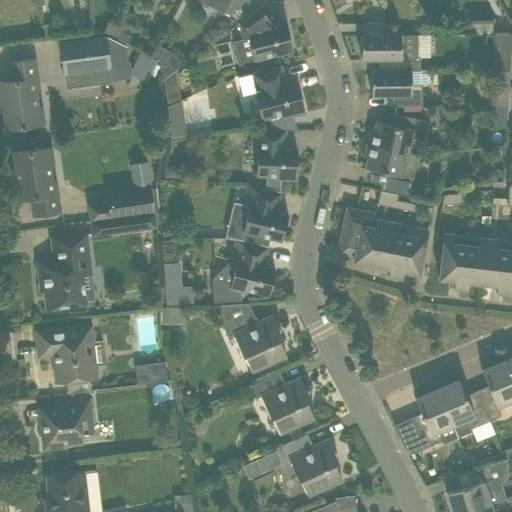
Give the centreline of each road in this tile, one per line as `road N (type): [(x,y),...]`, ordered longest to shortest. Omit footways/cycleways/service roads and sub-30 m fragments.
road 1 (unclassified): [(363,412),(313,323),(302,284),(329,128),(323,39),(306,0)]
road 2 (unclassified): [(511,339),(363,412)]
